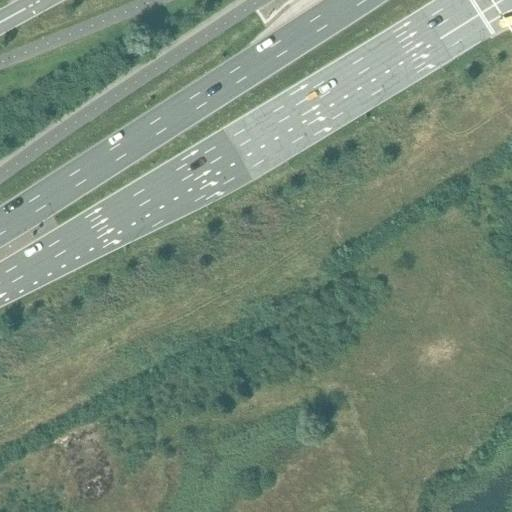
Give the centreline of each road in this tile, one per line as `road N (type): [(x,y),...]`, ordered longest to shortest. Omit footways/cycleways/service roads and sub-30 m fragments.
road 1 (secondary): [(0,282),(469,0)]
road 2 (secondary): [(359,0),(0,227)]
